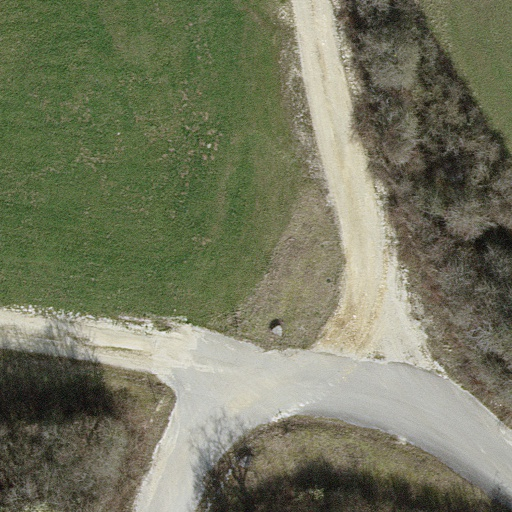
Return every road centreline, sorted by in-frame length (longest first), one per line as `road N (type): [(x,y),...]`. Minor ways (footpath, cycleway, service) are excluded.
road 1 (track): [(336,151),(389,394),(453,423),(511,470)]
road 2 (track): [(0,326),(218,357)]
road 3 (track): [(218,357),(389,394)]
road 4 (track): [(163,511),(218,357)]
road 5 (track): [(336,151),(310,0)]
